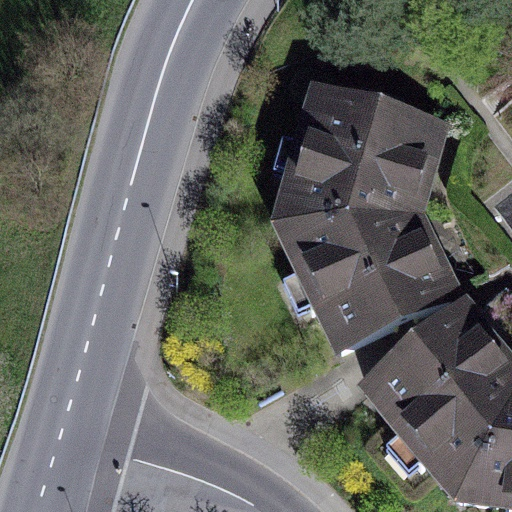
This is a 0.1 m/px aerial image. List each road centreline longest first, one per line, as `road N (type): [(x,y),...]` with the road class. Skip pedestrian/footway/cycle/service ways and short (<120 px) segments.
road 1 (secondary): [(62,434),(162,71),(194,0)]
road 2 (residential): [(260,511),(233,492),(62,434)]
